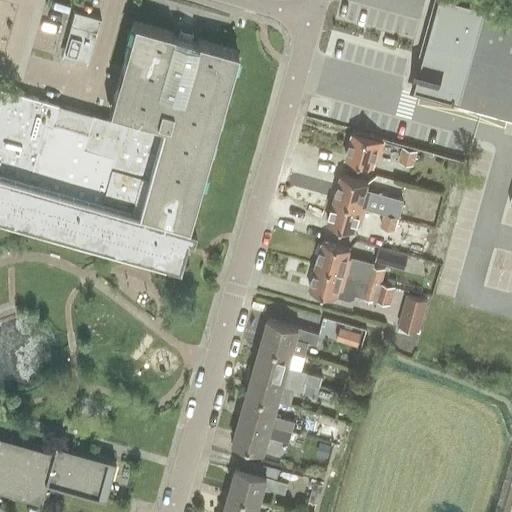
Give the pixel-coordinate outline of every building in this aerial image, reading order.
[(424,59),(417,81),(420,82),(418,91),(424,93),(454,101),(458,102),(458,103),(511,117),(511,194),(510,203),(511,203),(511,12),(485,5),(485,6),(481,4),(466,0),(442,0),(438,18),(426,59),(424,59)] [(88,62),(96,32),(100,18),(75,10),(62,55),(88,62)] [(0,215),(179,266),(187,236),(192,238),(195,228),(188,226),(238,52),(198,40),(197,44),(191,42),(193,34),(181,31),(179,39),(173,37),(174,33),(134,22),(107,118),(21,94),(0,88),(0,215)] [(380,157),(384,142),(352,133),(346,157),(373,165),(376,156),(380,157)] [(417,151),(402,147),(399,161),(414,165),(417,151)] [(334,199),(366,207),(370,192),(366,191),(368,182),(341,175),(334,199)] [(361,223),(366,207),(334,199),(327,223),(355,230),(357,222),(361,223)] [(427,207),(423,222),(439,227),(443,211),(427,207)] [(395,230),(399,217),(384,212),(380,225),(395,230)] [(316,264),(380,282),(384,269),(371,265),(372,261),(353,255),(352,257),(348,256),(350,248),(323,240),(316,264)] [(378,247),(375,260),(394,265),(398,252),(378,247)] [(395,286),(380,282),(316,264),(309,289),(337,296),(337,295),(350,299),(355,296),(355,293),(363,295),(364,293),(374,296),(373,299),(390,304),(395,286)] [(420,330),(428,299),(406,293),(398,325),(420,330)] [(261,343),(292,352),(296,338),(317,344),(320,333),(306,329),(268,318),(261,343)] [(342,338),(364,343),(368,329),(345,324),(342,338)] [(306,356),(292,352),(261,343),(254,368),(306,382),(315,385),(319,386),(322,376),(301,370),(306,356)] [(312,395),(315,385),(306,382),(254,368),(247,392),(278,401),(291,404),(295,390),(312,395)] [(361,384),(344,379),(341,391),(357,396),(361,384)] [(274,415),(278,401),(247,392),(240,417),(292,431),(295,421),(274,415)] [(289,441),(292,431),(240,417),(233,441),(264,450),(268,436),(289,441)] [(318,423),(314,437),(334,442),(338,429),(318,423)] [(0,511),(0,491),(42,503),(47,483),(105,499),(115,461),(55,444),(53,452),(0,437),(0,511)] [(329,456),(332,445),(321,442),(318,453),(329,456)] [(229,492),(260,501),(264,487),(285,493),(288,482),(274,478),(236,467),(229,492)] [(256,511),(260,501),(229,492),(223,511),(256,511)]
